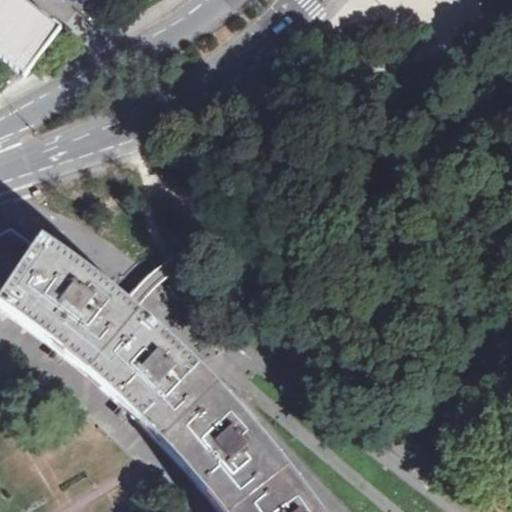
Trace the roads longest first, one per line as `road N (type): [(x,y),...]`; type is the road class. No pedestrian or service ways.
road 1 (residential): [(458,511),(217,329),(156,299)]
road 2 (unclassified): [(5,174),(222,72),(310,0)]
road 3 (unclassified): [(229,0),(189,32),(16,130)]
road 4 (residential): [(156,299),(17,200),(5,174)]
road 5 (residential): [(239,378),(384,511)]
road 6 (residential): [(239,378),(337,511)]
